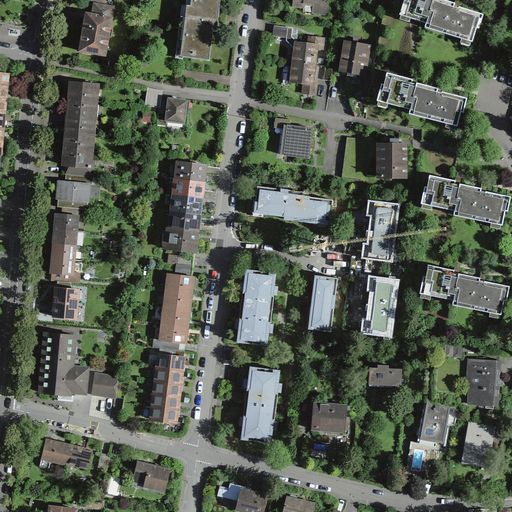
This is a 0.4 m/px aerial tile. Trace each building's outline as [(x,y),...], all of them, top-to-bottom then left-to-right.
[(219,10),(220,0),(186,0),(186,5),(182,5),(175,58),(183,59),(183,57),(209,60),(213,31),(217,31),(219,10)] [(293,0),(294,1),(293,5),(304,6),(304,3),(314,4),(313,12),(326,14),(328,3),(321,2),(321,0),(293,0)] [(400,15),(426,23),(432,0),(402,0),(404,0),(400,15)] [(455,3),(444,0),(432,0),(426,23),(425,27),(472,42),(477,28),(479,28),(484,14),(459,7),(455,6),(454,6),(455,3)] [(113,7),(95,4),(93,15),(87,14),(81,46),(80,50),(105,55),(113,7)] [(294,62),(314,65),(316,48),(322,49),(324,38),(309,36),(309,44),(297,42),(297,41),(291,37),(292,29),(275,27),(274,35),(291,37),(296,41),(294,59),(294,62)] [(345,41),(340,71),(347,72),(347,76),(357,77),(357,74),(364,75),(369,45),(345,41)] [(312,79),(314,65),(294,62),(292,80),(291,84),(292,82),(304,83),(303,93),(315,95),(317,80),(312,79)] [(326,66),(324,80),(331,81),(333,67),(326,66)] [(0,86),(7,87),(8,86),(9,73),(0,72),(0,86)] [(377,101),(410,109),(417,83),(414,83),(412,82),(413,79),(387,73),(384,84),(381,84),(377,101)] [(95,84),(71,82),(69,98),(69,99),(94,101),(95,84)] [(438,88),(417,83),(410,109),(409,114),(457,126),(461,112),(463,112),(467,98),(442,92),(438,91),(437,91),(438,88)] [(162,90),(149,88),(146,106),(160,107),(161,99),(162,90)] [(349,99),(355,116),(365,118),(369,96),(362,95),(349,99)] [(92,117),(94,101),(69,99),(68,114),(68,115),(92,117)] [(166,120),(187,123),(187,119),(189,101),(169,99),(161,99),(160,107),(157,123),(166,124),(166,120)] [(66,130),(66,132),(91,134),(92,117),(68,115),(66,130)] [(313,128),(288,125),(284,155),(309,158),(311,145),(313,128)] [(90,150),(91,134),(66,132),(65,147),(65,148),(90,150)] [(383,177),(405,177),(405,144),(399,144),(399,139),(391,139),(391,144),(379,144),(379,161),(379,162),(383,162),(383,177)] [(90,150),(65,148),(63,163),(63,165),(67,165),(66,174),(72,174),(93,176),(94,166),(90,166),(90,165),(88,165),(90,150)] [(180,162),(178,178),(203,182),(203,180),(205,165),(180,162)] [(89,184),(92,185),(93,176),(72,174),(71,182),(59,181),(58,191),(58,199),(57,206),(62,207),(78,208),(87,209),(89,184)] [(425,186),(421,203),(455,210),(460,184),(458,184),(455,183),(455,180),(429,175),(427,187),(425,186)] [(176,195),(201,198),(201,197),(203,182),(178,178),(176,195)] [(481,188),(460,184),(455,210),(454,215),(502,225),(505,211),(508,211),(511,196),(486,191),(486,192),(481,191),(481,188)] [(254,199),(252,212),(284,216),(288,190),(264,187),(257,186),(256,200),(254,199)] [(303,196),(304,192),(288,190),(284,216),(284,219),(328,224),(329,216),(331,216),(333,200),(313,197),(308,197),(303,196)] [(174,211),(199,214),(199,213),(201,198),(176,195),(174,211)] [(369,243),(368,256),(390,259),(397,206),(374,203),(369,243)] [(78,208),(62,207),(62,214),(56,214),(55,227),(55,228),(76,230),(78,215),(77,215),(78,208)] [(174,211),(172,228),(197,231),(197,229),(199,214),(174,211)] [(197,231),(172,228),(168,227),(166,248),(196,252),(196,246),(198,236),(196,236),(197,231)] [(75,245),(76,230),(55,228),(54,241),(54,243),(75,245)] [(75,245),(54,243),(53,255),(52,257),(74,259),(75,245)] [(179,255),(178,264),(193,266),(194,257),(193,257),(179,255)] [(81,273),(73,272),(74,259),(52,257),(51,271),(51,272),(52,273),(51,277),(80,280),(81,273)] [(175,274),(170,274),(168,290),(192,293),(192,291),(194,277),(191,276),(193,266),(178,264),(176,264),(175,274)] [(453,300),(459,274),(456,273),(454,273),(454,270),(428,264),(426,276),(423,276),(420,293),(453,300)] [(243,291),(242,291),(239,320),(240,320),(238,338),(237,341),(267,345),(270,323),(271,323),(274,295),(273,295),(276,273),(246,269),(243,291)] [(480,277),(459,273),(459,274),(453,300),(452,304),(501,314),(504,300),(507,300),(510,286),(485,281),(484,281),(479,280),(480,277)] [(309,318),(308,327),(308,328),(331,331),(338,278),(315,275),(315,276),(314,276),(313,286),(314,286),(310,317),(309,317),(309,318)] [(390,334),(397,281),(374,278),(369,320),(367,331),(390,334)] [(54,316),(75,317),(78,292),(82,292),(82,290),(56,288),(54,311),(54,316)] [(192,293),(168,290),(166,307),(190,310),(190,307),(192,293)] [(190,310),(166,307),(164,323),(188,326),(188,324),(190,310)] [(162,340),(163,340),(162,348),(178,350),(179,342),(186,343),(186,341),(188,326),(164,323),(162,340)] [(75,335),(46,332),(42,371),(40,392),(69,395),(70,391),(85,392),(87,368),(77,367),(77,362),(73,361),(75,335)] [(185,351),(178,350),(162,348),(160,347),(160,348),(157,368),(182,371),(182,370),(185,351)] [(469,403),(497,405),(498,389),(500,361),(470,359),(469,373),(474,373),(473,386),(470,386),(469,403)] [(379,381),(393,382),(393,379),(401,379),(402,368),(388,368),(389,365),(378,364),(378,367),(377,381),(379,381)] [(247,388),(246,388),(243,417),(244,417),(242,434),(241,438),(271,442),(274,420),(275,420),(278,392),(277,392),(280,370),(250,366),(247,388)] [(182,371),(157,368),(156,381),(180,384),(181,382),(182,371)] [(96,375),(95,374),(92,393),(115,397),(118,381),(95,377),(96,375)] [(156,381),(154,393),(179,396),(179,395),(180,384),(156,381)] [(154,393),(152,406),(177,409),(177,408),(179,396),(154,393)] [(349,416),(350,405),(314,402),(313,418),(316,418),(315,429),(320,429),(344,431),(346,416),(349,416)] [(447,424),(455,425),(458,409),(427,403),(421,438),(424,439),(444,443),(447,424)] [(177,409),(152,406),(151,419),(176,422),(176,421),(177,409)] [(501,448),(507,428),(471,421),(465,453),(469,454),(488,457),(490,446),(501,448)] [(51,459),(66,463),(66,462),(70,445),(50,440),(46,440),(40,465),(49,467),(51,459)] [(88,467),(92,451),(74,446),(70,445),(66,462),(88,467)] [(106,469),(109,455),(102,453),(98,467),(106,469)] [(109,455),(106,469),(113,470),(117,457),(109,455)] [(153,465),(138,462),(134,478),(145,480),(144,485),(165,490),(170,470),(153,465)] [(237,508),(255,511),(262,511),(266,496),(250,492),(250,489),(236,486),(230,484),(228,495),(240,498),(237,508)] [(104,500),(87,498),(86,506),(103,508),(104,500)] [(282,511),(312,511),(315,505),(291,499),(286,498),(282,511)]
